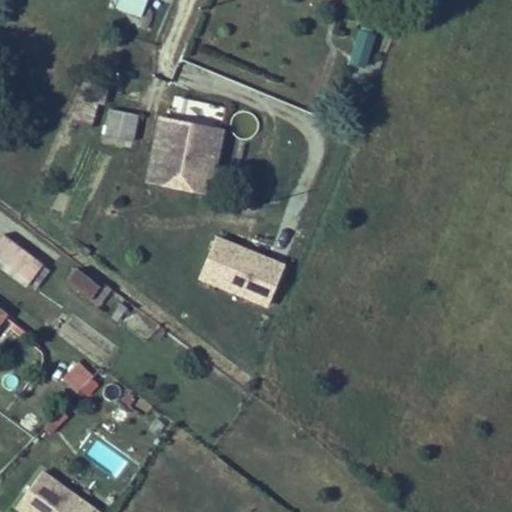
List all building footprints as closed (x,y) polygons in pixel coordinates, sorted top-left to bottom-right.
[(148,0),(119,0),(117,7),(142,17),(148,0)] [(375,35),(361,31),(353,65),(368,68),(375,35)] [(105,91),(86,86),(80,99),(102,104),(105,91)] [(139,117),(135,117),(111,111),(105,136),(126,141),(135,143),(139,117)] [(206,190),(220,134),(168,121),(154,177),(206,190)] [(0,265),(22,281),(37,259),(0,231),(0,265)] [(287,267),(217,237),(200,277),(270,307),(287,267)] [(88,298),(101,282),(82,268),(75,263),(64,278),(88,298)] [(8,368),(0,375),(0,391),(5,397),(21,382),(8,368)] [(100,383),(79,368),(67,384),(88,400),(100,383)] [(23,511),(99,511),(46,475),(21,510),(23,511)]
